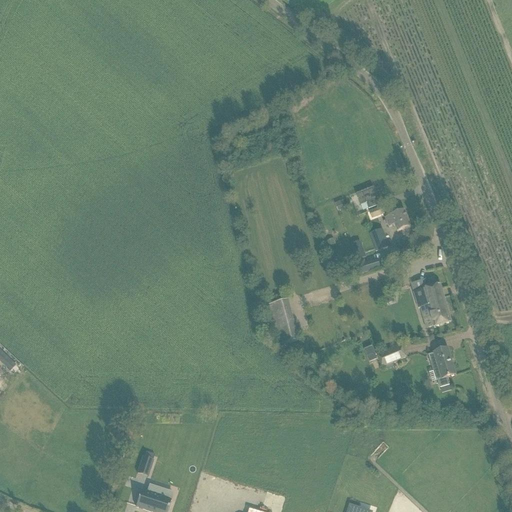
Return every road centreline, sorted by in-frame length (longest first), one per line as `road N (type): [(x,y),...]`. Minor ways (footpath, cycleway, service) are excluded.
road 1 (tertiary): [(511,449),(454,258),(393,116),(364,75),(267,0)]
road 2 (track): [(494,322),(366,0)]
road 3 (track): [(350,0),(335,12),(335,32),(400,84)]
